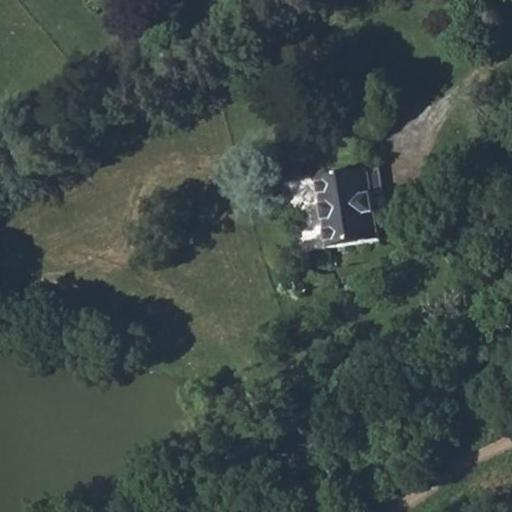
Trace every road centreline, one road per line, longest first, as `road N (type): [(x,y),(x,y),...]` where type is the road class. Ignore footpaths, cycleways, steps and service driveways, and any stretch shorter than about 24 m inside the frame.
road 1 (track): [(511,281),(230,511)]
road 2 (track): [(511,443),(441,478),(406,511)]
